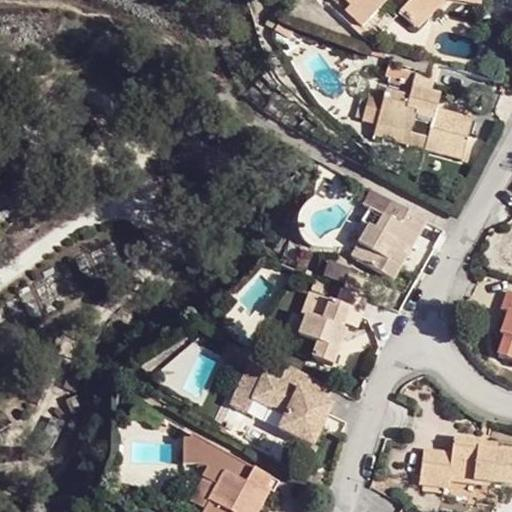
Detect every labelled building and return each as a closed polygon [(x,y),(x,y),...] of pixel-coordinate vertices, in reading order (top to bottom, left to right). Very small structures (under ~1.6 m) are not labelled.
[(331,0),(346,14),(351,8),(342,0),(331,0)] [(432,0),(342,0),(351,8),(346,14),(345,16),(361,30),(363,28),(389,0),(412,0),(413,1),(399,16),(418,32),(431,19),(423,9),(432,0)] [(376,41),(399,16),(413,1),(412,0),(389,0),(363,28),(376,41)] [(446,3),(444,0),(432,0),(423,9),(431,19),(446,3)] [(480,9),(481,0),(444,0),(446,3),(480,9)] [(277,33),(277,34),(289,40),(298,23),(284,19),(277,33)] [(373,56),(391,62),(392,55),(375,50),(373,56)] [(388,93),(378,127),(428,142),(425,152),(442,157),(444,151),(463,156),(473,121),(436,110),(428,108),(431,94),(438,67),(392,55),(391,62),(386,78),(414,86),(411,99),(388,93)] [(439,97),(431,94),(428,108),(436,110),(439,97)] [(428,142),(378,127),(375,137),(425,152),(428,142)] [(461,163),(463,156),(444,151),(442,157),(461,163)] [(427,222),(391,201),(383,217),(376,231),(369,227),(352,259),(395,281),(427,222)] [(363,224),(369,227),(376,231),(383,217),(371,210),(363,224)] [(345,265),(340,279),(384,297),(390,283),(345,265)] [(369,301),(341,290),(336,305),(310,295),(303,316),(307,317),(300,337),(318,345),(312,360),(335,369),(349,332),(345,330),(346,327),(358,331),(369,301)] [(511,294),(508,293),(503,311),(509,313),(501,337),(505,338),(499,358),(511,362),(511,294)] [(333,389),(288,368),(281,381),(265,373),(252,400),(287,417),(279,433),(314,448),(334,406),(327,402),(333,389)] [(144,424),(150,414),(145,411),(133,411),(133,424),(144,424)] [(163,421),(150,414),(144,424),(157,431),(163,421)] [(271,489),(270,479),(192,437),(189,442),(183,442),(183,467),(204,468),(206,470),(203,479),(218,488),(204,511),(261,511),(269,499),(267,497),(271,489)] [(449,481),(494,486),(511,488),(511,453),(499,452),(479,449),(480,442),(455,438),(453,454),(425,451),(420,487),(448,490),(449,481)] [(500,444),(480,442),(479,449),(499,452),(500,444)] [(280,484),(270,479),(271,489),(267,497),(269,499),(272,500),(280,484)] [(492,497),(494,486),(449,481),(448,490),(492,497)]
